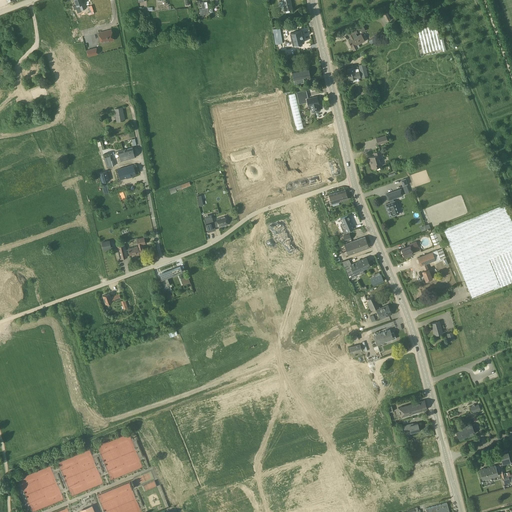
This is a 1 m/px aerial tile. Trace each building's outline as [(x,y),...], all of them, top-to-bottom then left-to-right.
[(81,10),(86,8),(84,1),(82,2),(81,0),(75,0),(77,5),(79,5),(81,10)] [(281,7),(284,6),(285,10),(292,8),(290,0),(282,0),(283,1),(280,1),(281,7)] [(383,14),(387,22),(391,20),(387,12),(383,14)] [(417,29),(422,53),(441,49),(442,52),(445,52),(443,39),(439,40),(438,34),(435,35),(433,26),(417,29)] [(280,28),(273,29),(275,44),(282,43),(280,28)] [(101,43),(114,40),(111,29),(99,33),(101,43)] [(304,42),(301,30),(290,33),(293,45),(304,42)] [(360,47),(358,44),(364,41),(361,34),(357,36),(356,33),(357,33),(356,30),(348,34),(350,36),(352,39),(348,41),(353,50),(360,47)] [(98,54),(97,47),(87,50),(89,56),(98,54)] [(22,78),(38,71),(34,62),(18,70),(22,78)] [(362,77),(367,75),(365,64),(359,65),(362,77)] [(300,79),(310,77),(308,67),(292,71),(295,84),(301,83),(300,79)] [(360,77),(358,68),(355,69),(354,67),(347,69),(350,80),(360,77)] [(44,86),(29,90),(32,99),(47,95),(44,86)] [(298,99),(307,97),(306,93),(302,94),(301,91),(296,92),(298,99)] [(295,93),(289,94),(297,130),(303,128),(295,93)] [(317,96),(307,99),(308,106),(311,105),(312,112),(319,110),(318,104),(319,103),(317,96)] [(117,122),(125,120),(124,116),(122,107),(115,109),(117,122)] [(63,124),(79,119),(78,114),(62,119),(63,124)] [(74,127),(62,130),(67,144),(73,142),(72,139),(78,137),(74,127)] [(388,141),(386,135),(376,138),(378,144),(388,141)] [(132,147),(122,150),(123,155),(126,154),(127,159),(135,157),(132,147)] [(123,155),(122,150),(118,151),(119,157),(117,158),(118,162),(127,159),(126,154),(123,155)] [(375,155),(369,157),(370,161),(371,160),(373,168),(381,166),(379,158),(382,157),(380,151),(374,153),(375,155)] [(113,166),(110,156),(104,157),(107,168),(113,166)] [(121,179),(136,175),(133,165),(118,169),(121,179)] [(99,173),(102,183),(109,180),(107,171),(99,173)] [(181,184),(169,189),(171,194),(178,191),(178,190),(182,189),(182,188),(191,185),(189,181),(181,184)] [(345,189),(341,191),(329,195),(332,204),(348,199),(345,189)] [(390,217),(398,214),(394,201),(393,199),(403,195),(401,189),(386,194),(389,200),(390,200),(390,202),(386,204),(390,217)] [(443,228),(472,297),(500,285),(501,287),(511,282),(511,221),(511,219),(505,203),(471,216),(443,228)] [(348,215),(340,218),(343,223),(340,225),(344,233),(353,229),(349,219),(350,218),(348,215)] [(206,218),(207,223),(206,224),(208,232),(213,231),(213,229),(215,229),(215,227),(218,226),(219,227),(228,225),(225,216),(216,219),(217,220),(213,221),(212,216),(206,218)] [(436,231),(430,234),(434,245),(440,243),(436,231)] [(344,244),(347,250),(350,249),(350,248),(355,247),(367,243),(365,236),(344,244)] [(143,247),(142,247),(141,244),(145,243),(144,237),(137,239),(139,248),(137,248),(137,246),(128,248),(130,254),(136,252),(136,255),(144,253),(143,247)] [(101,242),(103,250),(112,248),(110,240),(101,242)] [(418,247),(416,241),(409,244),(410,245),(401,249),(405,257),(413,253),(412,250),(418,247)] [(350,249),(347,250),(348,255),(369,247),(367,243),(355,247),(350,248),(350,249)] [(120,259),(128,257),(125,245),(117,246),(120,259)] [(422,265),(424,270),(422,271),(426,281),(432,278),(428,269),(432,267),(429,262),(435,260),(432,252),(418,257),(421,265),(422,265)] [(345,260),(342,261),(345,269),(348,276),(353,274),(370,266),(366,257),(350,265),(349,265),(347,260),(345,260)] [(170,285),(167,277),(182,272),(180,266),(159,274),(161,279),(158,280),(161,287),(164,286),(164,287),(170,285)] [(375,277),(370,279),(373,286),(383,281),(380,274),(380,275),(379,272),(374,275),(375,277)] [(112,301),(121,298),(119,294),(111,297),(109,293),(103,295),(106,304),(112,301)] [(375,295),(366,299),(371,310),(380,306),(375,295)] [(381,319),(392,314),(388,304),(377,309),(381,319)] [(435,335),(443,333),(439,321),(431,324),(435,335)] [(383,332),(376,335),(377,340),(378,342),(385,339),(385,340),(385,339),(386,342),(395,338),(393,333),(391,334),(390,330),(386,331),(386,330),(383,331),(383,332)] [(362,351),(360,344),(348,348),(350,354),(362,351)] [(356,379),(371,374),(364,354),(349,359),(356,379)] [(427,409),(424,400),(398,408),(401,417),(427,409)] [(478,404),(470,407),(472,413),(480,410),(478,404)] [(411,432),(419,430),(418,423),(411,425),(411,424),(404,426),(405,431),(410,430),(411,432)] [(475,433),(472,424),(456,430),(459,439),(475,433)] [(510,463),(507,452),(499,455),(500,462),(501,461),(502,465),(510,463)] [(498,475),(495,465),(480,469),(483,479),(498,475)] [(511,481),(511,476),(511,477),(510,471),(507,472),(509,477),(503,479),(504,484),(511,481)] [(426,511),(449,511),(447,502),(425,508),(426,511)]
